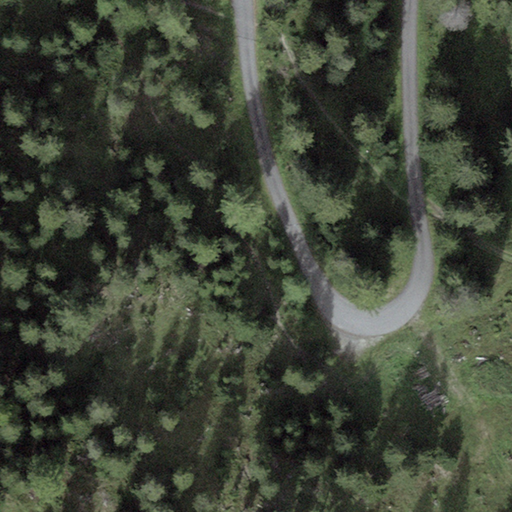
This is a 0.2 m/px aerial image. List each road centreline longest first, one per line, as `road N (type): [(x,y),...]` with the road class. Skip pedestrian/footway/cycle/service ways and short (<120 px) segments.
road 1 (track): [(411,0),(425,258),(408,309),(374,324),(331,302),(270,170),(244,0)]
road 2 (track): [(408,309),(511,468)]
